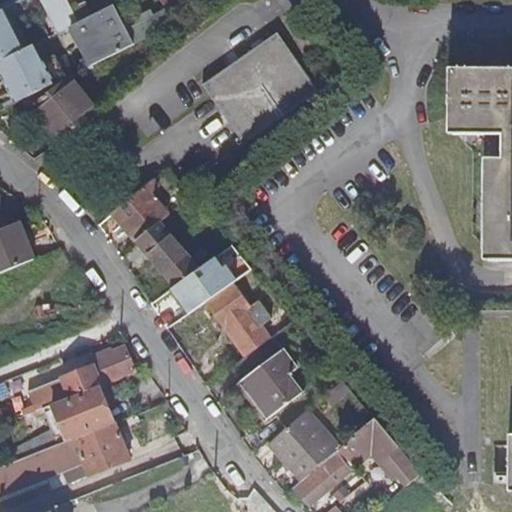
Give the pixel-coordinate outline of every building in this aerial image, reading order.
[(115,6),(127,30),(133,28),(120,3),(115,6)] [(93,17),(85,4),(72,11),(79,24),(92,17),(93,17)] [(92,67),(135,45),(127,30),(115,6),(93,17),(92,17),(79,24),(72,27),(92,67)] [(0,13),(0,63),(24,51),(4,11),(0,13)] [(135,45),(173,26),(166,12),(133,28),(127,30),(135,45)] [(245,145),(260,135),(321,93),(279,33),(204,85),(227,119),(245,145)] [(15,105),(23,101),(54,86),(43,62),(35,46),(24,51),(0,63),(0,68),(17,98),(13,101),(15,105)] [(54,86),(68,79),(56,56),(43,62),(54,86)] [(511,261),(511,69),(449,69),(448,134),(503,135),(502,159),(484,159),(484,231),(509,261),(511,261)] [(60,139),(96,110),(70,77),(68,79),(54,86),(23,101),(30,109),(29,110),(40,122),(43,119),(60,139)] [(98,112),(96,110),(60,139),(62,141),(98,112)] [(54,144),(60,139),(43,119),(40,122),(37,125),(54,144)] [(188,177),(204,164),(191,149),(175,162),(188,177)] [(158,186),(154,180),(118,210),(113,214),(135,242),(159,223),(169,215),(150,193),(158,186)] [(0,230),(0,273),(35,259),(19,222),(0,230)] [(159,223),(135,242),(174,288),(199,270),(159,223)] [(484,261),(509,261),(484,231),(484,261)] [(248,272),(231,249),(212,264),(176,290),(189,306),(205,294),(223,281),(221,279),(233,270),(239,278),(248,272)] [(208,304),(246,357),(270,340),(261,328),(272,320),(259,303),(251,308),(234,285),(208,304)] [(205,294),(189,306),(195,309),(212,298),(205,294)] [(246,357),(231,369),(268,420),(275,415),(302,394),(289,377),(298,370),(273,337),(270,340),(246,357)] [(99,386),(136,371),(125,346),(112,352),(110,348),(91,357),(94,364),(29,390),(36,411),(43,408),(99,386)] [(343,396),(350,390),(342,381),(335,387),(343,396)] [(113,423),(99,386),(43,408),(51,430),(28,440),(34,455),(113,423)] [(335,387),(323,397),(330,406),(343,396),(335,387)] [(275,415),(285,429),(306,411),(312,407),(302,394),(275,415)] [(338,449),(339,449),(306,411),(268,446),(300,481),(338,449)] [(412,480),(420,474),(374,420),(345,444),(357,457),(365,450),(368,453),(371,451),(368,447),(372,444),(382,456),(376,461),(394,482),(398,478),(405,487),(412,480)] [(129,459),(115,422),(113,423),(34,455),(0,468),(0,495),(62,471),(67,483),(86,475),(87,476),(129,459)] [(300,481),(291,488),(309,508),(354,468),(338,449),(300,481)]
